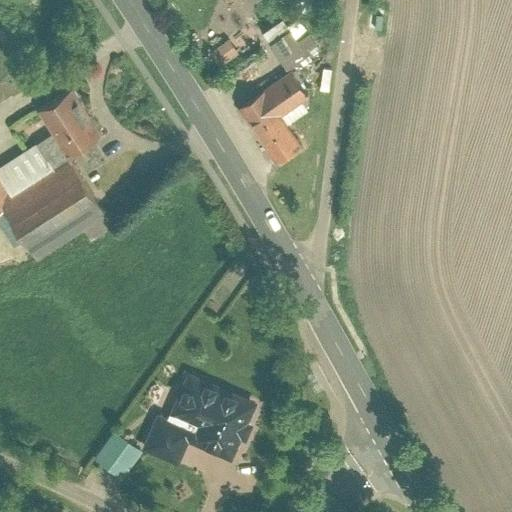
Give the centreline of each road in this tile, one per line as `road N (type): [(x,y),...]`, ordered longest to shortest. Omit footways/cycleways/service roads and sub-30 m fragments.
road 1 (tertiary): [(128,0),(309,283)]
road 2 (unclassified): [(309,283),(352,0)]
road 3 (tertiary): [(309,283),(332,357),(377,433)]
road 4 (unclassified): [(115,511),(0,460)]
